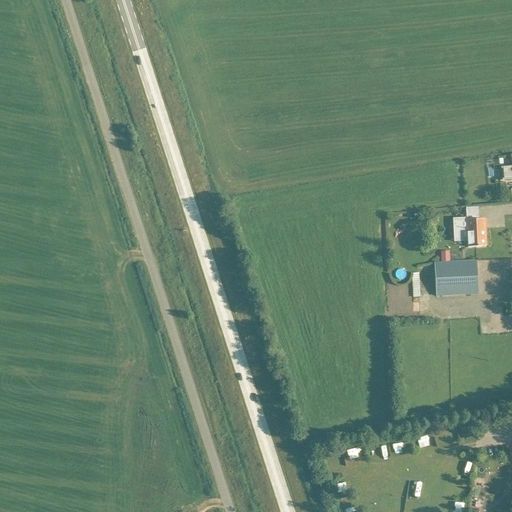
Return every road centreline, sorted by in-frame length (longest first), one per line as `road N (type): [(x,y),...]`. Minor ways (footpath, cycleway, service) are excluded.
road 1 (secondary): [(287,511),(122,0)]
road 2 (unclassified): [(230,511),(65,0)]
